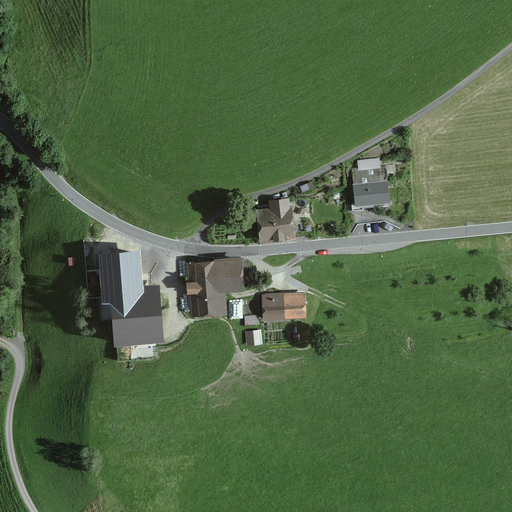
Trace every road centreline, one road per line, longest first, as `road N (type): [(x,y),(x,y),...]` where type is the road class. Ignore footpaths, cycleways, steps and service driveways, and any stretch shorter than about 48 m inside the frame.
road 1 (unclassified): [(0,120),(90,209),(190,249),(511,226)]
road 2 (track): [(0,173),(14,203),(23,358)]
